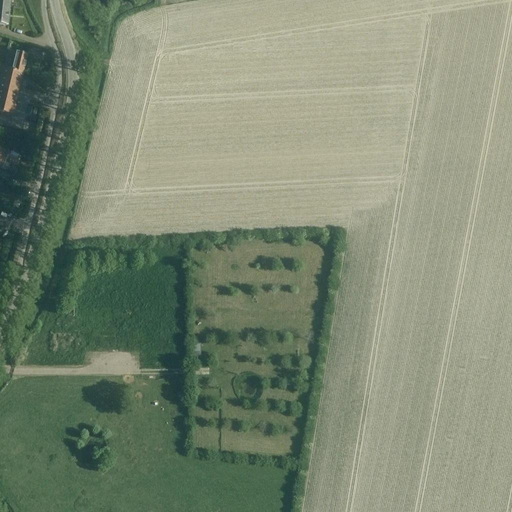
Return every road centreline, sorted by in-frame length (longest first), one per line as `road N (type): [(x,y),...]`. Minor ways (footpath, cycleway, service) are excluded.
road 1 (unclassified): [(20,291),(74,93),(55,0)]
road 2 (unclassified): [(20,291),(60,92),(45,0)]
